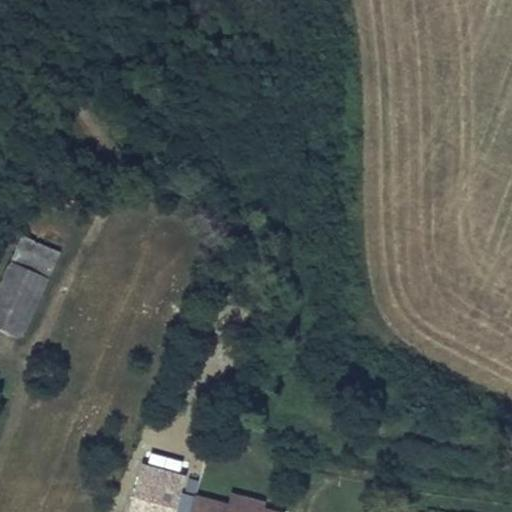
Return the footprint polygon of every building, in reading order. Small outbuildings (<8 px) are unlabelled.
[(10,257),(51,274),(61,249),(21,232),(10,257)] [(0,281),(0,323),(25,334),(51,274),(10,257),(0,281)] [(152,452),(149,464),(182,472),(185,460),(152,452)] [(149,464),(146,463),(133,511),(179,511),(186,489),(190,474),(182,472),(149,464)] [(200,477),(190,474),(186,489),(196,492),(200,477)] [(284,511),(285,511),(265,507),(266,501),(248,496),(245,507),(196,495),(191,511),(284,511)]
